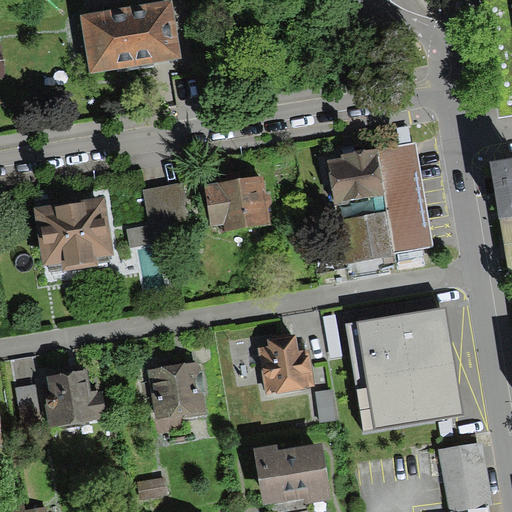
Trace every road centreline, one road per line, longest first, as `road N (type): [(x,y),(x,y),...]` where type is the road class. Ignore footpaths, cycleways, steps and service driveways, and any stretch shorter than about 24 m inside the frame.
road 1 (residential): [(0,161),(443,90),(472,271)]
road 2 (residential): [(0,347),(472,271)]
road 3 (residential): [(472,271),(511,487)]
